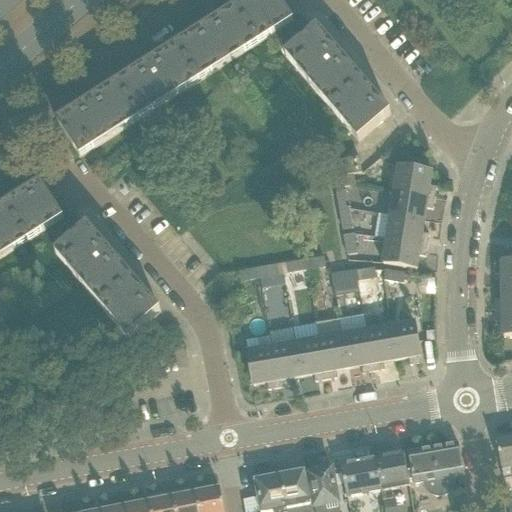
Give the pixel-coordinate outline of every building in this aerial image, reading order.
[(249,0),(239,7),(262,43),(276,34),(293,23),(291,20),(280,3),(278,0),(249,0)] [(239,7),(178,46),(201,82),(262,43),(239,7)] [(285,58),(334,115),(367,87),(318,30),(312,35),(302,24),(287,38),(296,49),(285,58)] [(178,46),(117,84),(140,120),(201,82),(178,46)] [(140,120),(117,84),(57,123),(79,159),(140,120)] [(367,87),(334,115),(359,144),(391,116),(367,87)] [(399,157),(393,194),(434,200),(436,189),(429,188),(431,174),(422,173),(424,161),(399,157)] [(331,164),(333,180),(349,177),(362,175),(360,159),(331,164)] [(333,180),(332,180),(333,183),(334,190),(351,187),(349,177),(333,180)] [(40,184),(9,204),(32,240),(63,220),(40,184)] [(335,194),(338,213),(349,211),(346,192),(335,194)] [(393,194),(389,217),(424,223),(426,210),(432,211),(434,200),(393,194)] [(9,204),(0,209),(0,260),(32,240),(9,204)] [(349,211),(338,213),(341,232),(352,230),(349,211)] [(389,217),(386,241),(427,248),(428,236),(422,235),(424,223),(389,217)] [(55,255),(104,312),(136,284),(87,227),(82,232),(72,221),(57,235),(66,246),(55,255)] [(343,238),(347,258),(357,256),(353,236),(343,238)] [(427,248),(386,241),(382,266),(396,268),(416,271),(418,258),(425,259),(427,248)] [(323,259),(305,262),(306,272),(325,269),(323,259)] [(306,272),(305,262),(286,266),(288,276),(306,272)] [(501,265),(494,265),(494,276),(501,276),(501,289),(511,288),(511,263),(501,264),(501,265)] [(276,267),(257,271),(259,281),(278,277),(276,267)] [(373,270),(356,273),(357,283),(375,280),(374,272),(374,270),(373,270)] [(259,281),(257,271),(239,274),(240,284),(259,281)] [(383,282),(402,285),(404,275),(384,272),(383,282)] [(335,276),(332,277),(335,297),(359,293),(357,284),(357,283),(356,273),(335,276)] [(136,284),(104,312),(128,341),(161,313),(136,284)] [(494,302),(494,313),(511,313),(511,288),(501,289),(501,302),(494,302)] [(511,313),(494,313),(494,325),(501,324),(501,338),(511,337),(511,313)] [(414,325),(389,329),(395,363),(408,361),(409,368),(420,366),(419,359),(420,359),(414,325)] [(389,329),(366,333),(373,374),(384,372),(383,365),(395,363),(389,329)] [(366,333),(342,337),(348,371),(360,369),(361,376),(373,374),(366,333)] [(342,337),(318,341),(326,382),(337,380),(335,374),(348,371),(342,337)] [(318,341),(295,345),(301,380),(313,377),(314,384),(326,382),(318,341)] [(295,345),(271,349),(278,391),(289,389),(288,382),(301,380),(295,345)] [(278,391),(271,349),(246,354),(252,388),(266,386),(267,392),(278,391)] [(511,478),(511,436),(496,439),(503,480),(511,478)] [(464,478),(458,446),(408,454),(414,487),(424,485),(426,490),(430,494),(436,498),(447,496),(451,491),(454,485),(454,480),(464,478)] [(378,460),(375,460),(381,493),(382,502),(394,500),(392,491),(409,488),(407,475),(404,455),(378,460)] [(375,460),(340,467),(347,500),(381,493),(375,460)] [(319,473),(309,475),(313,499),(315,511),(338,511),(337,507),(335,491),(331,471),(327,472),(326,470),(320,471),(319,473)] [(303,474),(279,478),(281,491),(284,494),(287,511),(315,511),(313,499),(312,500),(308,500),(303,474)] [(287,511),(284,494),(281,491),(279,478),(255,482),(261,511),(287,511)] [(223,511),(220,489),(196,494),(199,511),(223,511)] [(199,511),(196,494),(173,499),(175,511),(199,511)] [(175,511),(173,499),(149,503),(150,511),(175,511)] [(394,500),(382,502),(384,511),(397,511),(395,499),(394,500)]
